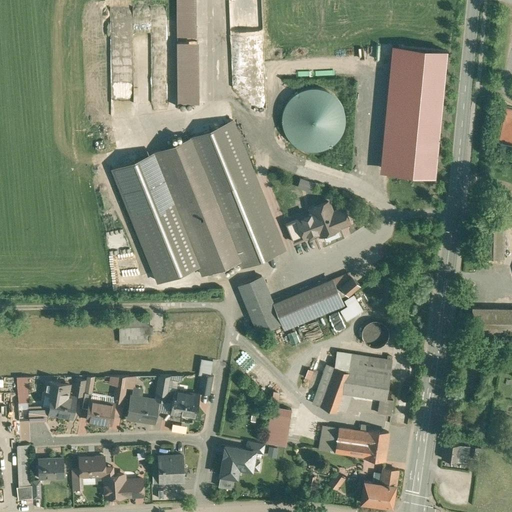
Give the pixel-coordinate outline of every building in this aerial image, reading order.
[(176,0),(177,34),(196,34),(196,0),(176,0)] [(197,42),(177,42),(178,102),(198,102),(197,42)] [(331,144),(338,137),(343,129),(345,120),(344,110),(340,101),(334,94),(325,89),(316,87),(306,88),(298,92),(290,98),(285,107),(283,116),(284,126),(288,135),(295,142),(303,147),(312,149),(322,148),(331,144)] [(233,120),(190,137),(212,193),(244,180),(256,176),(233,120)] [(190,137),(175,143),(224,265),(238,259),(212,193),(190,137)] [(224,265),(175,143),(153,152),(197,263),(202,274),(224,265)] [(197,263),(153,152),(113,168),(157,279),(197,263)] [(285,250),(256,176),(244,180),(274,254),(285,250)] [(298,177),(296,187),(312,190),(314,181),(298,177)] [(244,180),(212,193),(238,259),(242,267),(274,254),(244,180)] [(332,212),(328,201),(310,208),(312,213),(319,231),(321,235),(339,227),(338,226),(350,222),(347,215),(347,213),(346,210),(344,209),(344,207),(332,212)] [(312,213),(286,223),(293,242),(319,231),(312,213)] [(504,219),(484,219),(483,259),(503,259),(504,219)] [(273,303),(262,275),(238,285),(258,332),(281,322),(273,303)] [(352,276),(341,286),(348,293),(359,284),(352,276)] [(321,284),(273,303),(281,322),(329,303),(321,284)] [(344,319),(362,310),(354,293),(342,298),(345,305),(339,308),(344,319)] [(511,309),(472,309),(472,334),(511,334),(511,309)] [(334,330),(344,327),(339,312),(329,316),(334,330)] [(149,343),(149,319),(118,320),(119,344),(149,343)] [(388,338),(389,333),(388,328),(385,324),(380,321),(375,320),(370,321),(366,324),(363,328),(362,334),(363,339),(366,343),(370,346),(376,347),(381,345),(385,342),(388,338)] [(392,360),(352,354),(350,367),(390,374),(392,360)] [(348,371),(327,364),(313,403),(337,412),(344,392),(351,372),(348,371)] [(390,374),(350,367),(348,371),(351,372),(344,392),(380,398),(386,399),(390,374)] [(212,374),(202,374),(199,392),(209,394),(212,374)] [(171,375),(170,375),(160,375),(159,381),(169,383),(171,375)] [(86,380),(76,378),(73,394),(83,395),(86,380)] [(70,384),(49,381),(46,382),(45,392),(52,393),(50,406),(49,413),(49,414),(73,418),(76,397),(68,395),(70,384)] [(169,383),(159,381),(156,399),(158,400),(159,397),(166,399),(167,399),(168,389),(169,383)] [(126,386),(116,384),(113,400),(123,402),(126,386)] [(143,388),(134,387),(132,395),(142,397),(143,388)] [(28,389),(0,391),(0,392),(1,404),(29,401),(28,389)] [(199,394),(168,389),(167,399),(166,399),(166,401),(172,402),(171,411),(171,413),(180,414),(195,417),(199,394)] [(92,393),(85,392),(82,407),(89,408),(90,399),(91,399),(92,393)] [(132,395),(131,395),(128,418),(154,422),(157,409),(158,400),(156,399),(142,397),(132,395)] [(166,399),(159,397),(158,400),(157,409),(165,410),(166,401),(166,399)] [(386,399),(380,398),(378,413),(391,415),(393,400),(386,399)] [(91,399),(90,399),(89,408),(87,420),(88,420),(88,419),(101,421),(101,422),(110,424),(114,403),(91,399)] [(50,406),(29,407),(29,421),(48,420),(49,414),(49,413),(50,406)] [(290,415),(270,412),(266,442),(286,445),(290,415)] [(361,430),(328,425),(325,449),(361,454),(361,457),(365,457),(385,461),(388,432),(369,429),(370,425),(361,424),(361,430)] [(265,443),(248,440),(246,449),(255,451),(263,453),(265,443)] [(469,446),(444,443),(442,459),(467,462),(469,446)] [(267,454),(275,456),(277,447),(268,445),(267,454)] [(246,449),(226,446),(221,474),(231,476),(233,466),(251,469),(255,451),(246,449)] [(172,480),(171,455),(159,456),(159,467),(160,481),(172,480)] [(171,455),(172,480),(177,480),(177,476),(184,476),(183,455),(171,455)] [(103,456),(90,457),(80,457),(80,468),(81,477),(104,476),(105,476),(104,466),(104,456),(103,456)] [(64,458),(50,458),(50,459),(39,459),(38,459),(39,478),(48,478),(48,477),(64,476),(64,477),(64,458)] [(142,478),(125,479),(125,475),(123,475),(121,473),(117,474),(115,475),(113,475),(113,466),(104,466),(105,476),(104,476),(105,497),(125,496),(125,497),(143,496),(142,478)] [(159,467),(152,467),(153,483),(161,483),(161,481),(160,481),(159,467)] [(381,483),(379,485),(372,483),(373,481),(364,480),(361,502),(390,506),(393,504),(398,470),(383,467),(381,483)] [(80,468),(72,468),(72,477),(81,477),(80,468)] [(32,485),(17,487),(18,487),(20,499),(18,499),(32,498),(32,485)]
